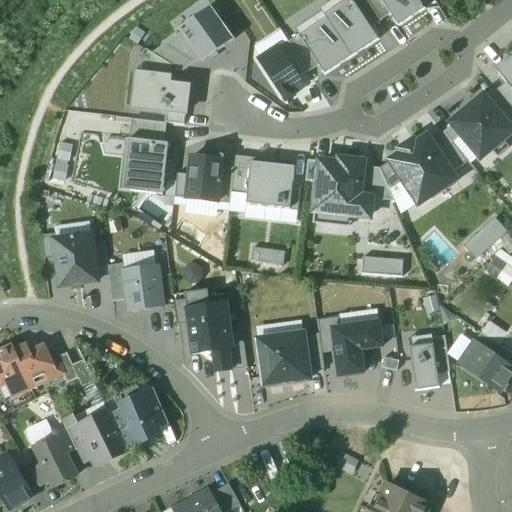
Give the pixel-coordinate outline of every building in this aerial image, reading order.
[(350,0),(324,17),(351,59),(378,42),(369,29),(350,0)] [(365,0),(350,0),(369,29),(380,22),(365,0)] [(379,0),(365,0),(380,22),(390,15),(379,0)] [(418,0),(379,0),(398,28),(425,10),(418,0)] [(211,8),(178,32),(181,35),(200,61),(202,65),(235,41),(211,8)] [(325,21),(300,37),(319,67),(325,76),(351,59),(325,21)] [(200,61),(181,35),(154,55),(172,67),(184,73),(200,61)] [(319,67),(300,37),(289,44),(296,54),(309,74),(319,67)] [(289,44),(281,50),(301,80),(309,74),(296,54),(289,44)] [(257,60),(284,102),(306,88),(301,80),(281,50),(279,46),(257,60)] [(142,77),(169,79),(172,67),(154,55),(144,52),(142,77)] [(511,55),(495,70),(511,90),(511,55)] [(136,76),(133,108),(166,111),(185,113),(187,88),(170,86),(171,79),(169,79),(142,77),(136,76)] [(511,91),(507,85),(497,93),(511,110),(511,91)] [(495,90),(484,99),(509,129),(511,126),(511,110),(497,93),(495,90)] [(484,99),(452,125),(453,127),(462,137),(481,160),(511,134),(511,132),(509,129),(484,99)] [(185,113),(166,111),(164,123),(183,125),(185,113)] [(133,141),(162,144),(164,124),(135,121),(133,141)] [(452,145),(462,137),(453,127),(444,134),(444,135),(452,145)] [(444,135),(431,144),(451,174),(469,163),(452,145),(444,135)] [(419,206),(456,181),(451,174),(431,144),(428,139),(416,146),(414,143),(401,152),(403,155),(390,163),(404,183),(419,206)] [(132,193),(164,196),(166,176),(164,176),(167,145),(162,144),(133,141),(129,141),(127,162),(135,162),(132,193)] [(190,176),(187,201),(219,204),(223,168),(224,157),(204,155),(203,160),(191,158),(190,176)] [(248,196),(252,164),(236,162),(235,169),(232,194),(248,196)] [(306,183),(317,184),(320,164),(308,162),(306,183)] [(339,166),(320,164),(317,184),(314,213),(370,220),(372,200),(359,199),(363,168),(363,164),(340,162),(339,166)] [(275,166),(252,164),(248,196),(247,207),(290,212),(293,187),(295,165),(276,163),(275,166)] [(404,183),(390,163),(380,170),(390,192),(404,183)] [(223,168),(219,204),(231,205),(232,194),(235,169),(223,168)] [(363,168),(359,199),(372,200),(394,203),(390,192),(380,170),(363,168)] [(187,201),(190,176),(177,175),(174,200),(187,201)] [(301,188),(293,187),(290,212),(298,213),(301,188)] [(494,222),(466,249),(477,260),(504,233),(494,222)] [(44,261),(58,259),(56,242),(55,235),(41,237),(44,261)] [(62,288),(98,283),(98,279),(92,244),(92,238),(56,242),(58,259),(62,288)] [(92,244),(98,279),(110,278),(108,269),(104,242),(92,244)] [(287,263),(288,251),(253,249),(252,262),(287,263)] [(511,286),(511,284),(511,256),(500,249),(487,272),(511,286)] [(363,260),(362,275),(404,277),(405,262),(363,260)] [(114,305),(129,303),(124,275),(123,266),(108,269),(110,278),(114,305)] [(155,269),(124,275),(129,303),(131,311),(161,306),(155,269)] [(189,325),(193,357),(214,354),(217,374),(233,371),(228,336),(236,335),(232,304),(210,307),(208,292),(185,295),(186,302),(189,325)] [(177,327),(189,325),(186,302),(173,303),(177,327)] [(320,333),(323,357),(338,355),(335,331),(344,330),(343,320),(318,324),(320,333)] [(338,355),(342,380),(365,377),(361,352),(384,349),(381,325),(344,330),(335,331),(338,355)] [(320,333),(301,336),(306,373),(325,370),(323,357),(320,333)] [(236,335),(228,336),(233,371),(233,372),(248,370),(243,334),(236,335)] [(500,348),(481,334),(474,344),(504,365),(511,355),(500,348)] [(511,337),(509,335),(500,348),(511,355),(511,337)] [(301,336),(259,342),(265,387),(307,381),(306,373),(301,336)] [(433,346),(437,375),(449,374),(445,339),(432,340),(433,346)] [(511,370),(504,365),(474,344),(460,365),(500,392),(511,374),(511,370)] [(433,346),(409,349),(415,392),(438,389),(437,375),(433,346)] [(42,349),(29,354),(26,347),(15,352),(31,389),(63,374),(56,359),(54,353),(48,356),(44,349),(42,349)] [(13,348),(0,353),(0,383),(6,381),(13,397),(31,389),(15,352),(13,348)] [(67,354),(56,359),(63,374),(68,384),(79,379),(73,366),(67,354)] [(399,362),(384,359),(382,369),(397,372),(399,362)] [(85,361),(73,366),(79,379),(83,388),(95,383),(85,361)] [(169,424),(155,391),(144,396),(158,429),(169,424)] [(158,429),(144,396),(121,406),(123,411),(110,416),(126,449),(137,444),(138,446),(161,436),(158,429)] [(104,403),(74,417),(79,427),(87,445),(98,467),(128,452),(126,449),(110,416),(104,403)] [(79,427),(74,417),(63,423),(65,425),(77,450),(87,445),(79,427)] [(65,425),(52,432),(56,439),(57,438),(66,456),(77,450),(65,425)] [(56,439),(35,449),(42,465),(51,483),(54,488),(76,477),(66,456),(57,438),(56,439)] [(355,472),(358,457),(339,454),(337,468),(355,472)] [(16,471),(7,456),(0,460),(0,492),(7,505),(10,510),(32,497),(29,492),(16,471)] [(27,465),(16,471),(29,492),(39,486),(30,471),(27,465)] [(42,465),(30,471),(39,486),(40,488),(51,483),(42,465)] [(229,485),(211,496),(219,511),(230,511),(241,506),(229,485)] [(427,511),(429,508),(388,487),(375,511),(369,509),(367,511),(427,511)] [(209,492),(175,511),(219,511),(211,496),(209,492)]
